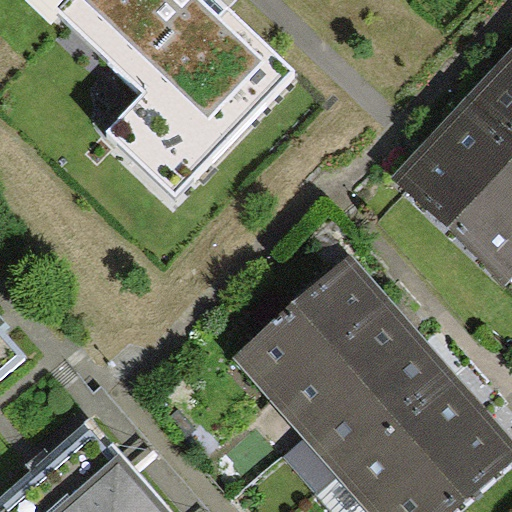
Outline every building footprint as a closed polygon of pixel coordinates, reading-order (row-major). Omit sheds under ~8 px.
[(207,0),(33,0),(145,106),(111,141),(176,204),(293,82),(221,13),(207,0)] [(511,68),(397,193),(506,293),(511,286),(511,68)] [(233,366),(365,511),(458,511),(511,464),(511,436),(352,259),(233,366)] [(0,385),(29,360),(0,326),(0,385)] [(11,511),(157,511),(95,440),(11,511)]
